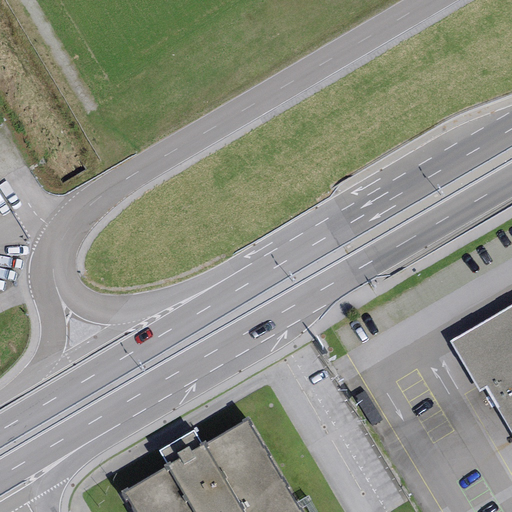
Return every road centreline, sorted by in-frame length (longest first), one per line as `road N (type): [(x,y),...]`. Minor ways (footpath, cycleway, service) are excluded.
road 1 (unclassified): [(431,0),(108,190),(73,218),(53,254)]
road 2 (primary): [(157,386),(511,179)]
road 3 (primary): [(335,230),(0,431)]
road 4 (unknown): [(461,511),(396,407),(389,379),(402,347),(429,329)]
road 5 (unknown): [(368,511),(262,325)]
road 6 (unclassified): [(335,230),(273,243),(147,308)]
road 7 (primary): [(511,127),(335,230)]
road 8 (primary): [(0,476),(157,386)]
road 9 (unclassified): [(22,497),(128,426),(157,386)]
road 10 (unknown): [(511,478),(429,329)]
road 11 (unclassified): [(147,308),(27,378)]
road 12 (unclassified): [(53,254),(43,274),(51,341),(27,378)]
road 13 (unclassified): [(147,308),(90,308),(70,294),(53,254)]
